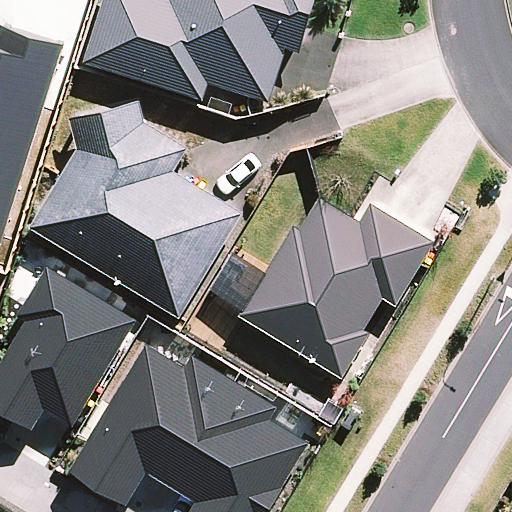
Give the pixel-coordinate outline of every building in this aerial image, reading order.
[(311,0),(103,0),(88,52),(205,87),(209,72),(271,90),(288,34),(300,38),(311,0)] [(149,119),(147,91),(76,97),(80,149),(37,222),(181,307),(242,202),(176,163),(189,142),(149,119)] [(361,216),(315,189),(245,310),(346,368),(372,322),(365,319),(384,286),(398,294),(433,233),(371,198),(361,216)] [(76,423),(138,318),(49,265),(20,313),(29,318),(0,366),(0,406),(34,427),(47,406),(76,423)] [(146,342),(72,469),(130,502),(148,470),(176,486),(238,379),(194,354),(187,366),(146,342)] [(270,511),(312,440),(272,418),(280,404),(238,379),(176,486),(198,499),(190,511),(270,511)]
